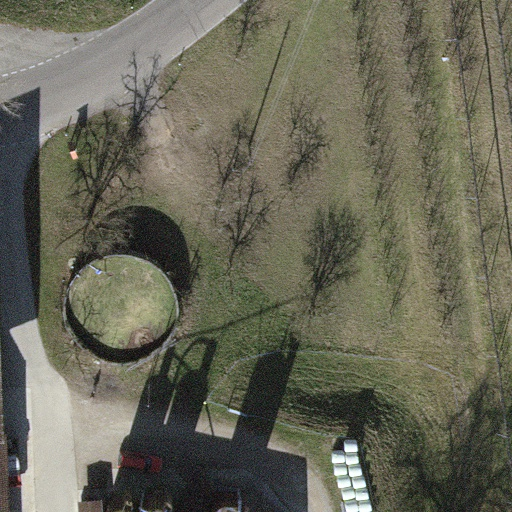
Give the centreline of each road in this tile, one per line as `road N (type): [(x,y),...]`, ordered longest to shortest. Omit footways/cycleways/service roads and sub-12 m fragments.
road 1 (track): [(8,110),(35,421),(35,511)]
road 2 (unknown): [(35,421),(233,451),(300,477),(331,511)]
road 3 (tertiary): [(205,0),(126,59),(0,111)]
